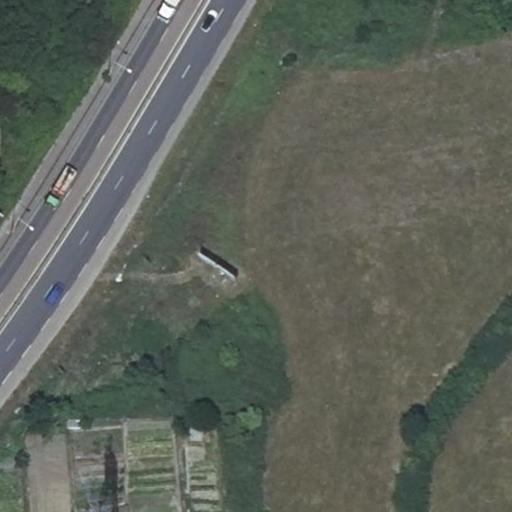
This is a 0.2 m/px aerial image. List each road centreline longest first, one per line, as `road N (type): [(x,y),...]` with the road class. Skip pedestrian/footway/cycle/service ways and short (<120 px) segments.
road 1 (primary): [(0,358),(143,153),(232,0)]
road 2 (primary): [(184,0),(0,293)]
